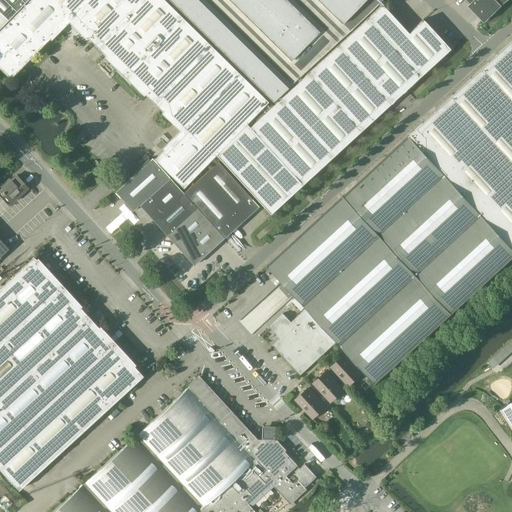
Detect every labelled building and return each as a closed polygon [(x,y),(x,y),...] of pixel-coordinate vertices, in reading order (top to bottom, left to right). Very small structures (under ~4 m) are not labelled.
[(5,0),(0,0),(0,11),(7,19),(16,10),(5,0)] [(215,154),(217,156),(250,127),(273,105),(164,0),(28,0),(0,29),(0,63),(12,75),(68,18),(182,130),(154,158),(183,187),(215,154)] [(22,0),(5,0),(16,10),(24,2),(22,0)] [(169,0),(273,101),(381,2),(378,0),(169,0)] [(468,0),(486,18),(506,0),(468,0)] [(383,5),(273,105),(250,127),(302,184),(450,48),(423,19),(408,33),(383,5)] [(267,265),(306,307),(291,321),(284,313),(269,326),(280,338),(274,345),(301,374),(337,341),(375,382),(511,257),(511,40),(468,80),(472,84),(468,87),(465,83),(382,159),(391,168),(382,176),(374,167),(267,265)] [(250,127),(217,156),(270,213),(302,184),(250,127)] [(225,237),(184,192),(183,192),(169,178),(152,159),(116,192),(133,211),(139,205),(194,265),(225,237)] [(218,160),(184,192),(225,237),(259,205),(218,160)] [(0,189),(11,202),(27,187),(16,175),(0,189)] [(0,255),(8,248),(0,239),(0,255)] [(0,468),(18,489),(143,375),(34,256),(0,287),(0,468)] [(493,367),(511,350),(511,342),(489,363),(493,367)] [(331,367),(349,386),(362,374),(344,355),(331,367)] [(314,383),(331,402),(344,390),(326,371),(314,383)] [(263,441),(260,444),(198,377),(50,511),(255,511),(248,504),(271,482),(274,486),(290,504),(306,489),(305,487),(316,477),(304,464),(292,474),(293,475),(289,479),(285,475),(297,464),(277,443),(276,445),(272,441),(274,426),(262,426),(263,441)] [(296,399),(313,418),(326,406),(308,387),(296,399)] [(511,424),(511,410),(509,405),(503,410),(511,424)]
